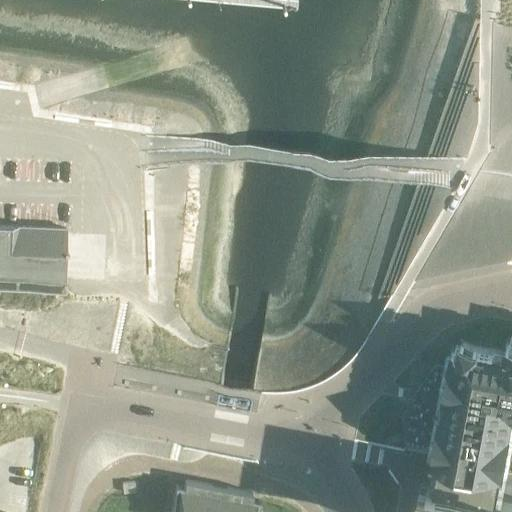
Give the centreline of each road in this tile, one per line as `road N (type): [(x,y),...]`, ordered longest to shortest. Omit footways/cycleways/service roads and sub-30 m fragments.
road 1 (track): [(145,153),(454,174)]
road 2 (tertiary): [(309,434),(431,317),(511,292)]
road 3 (tertiary): [(309,434),(264,442),(89,415)]
